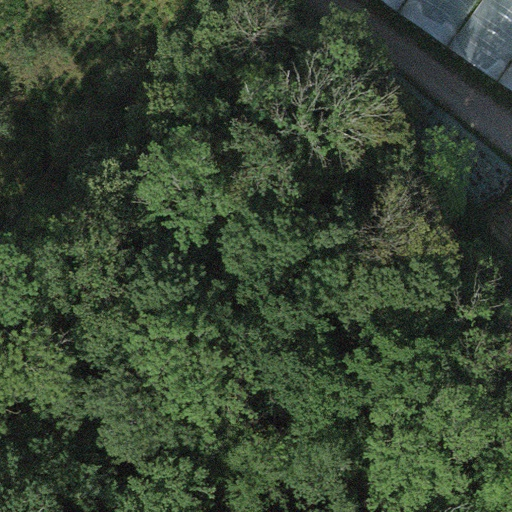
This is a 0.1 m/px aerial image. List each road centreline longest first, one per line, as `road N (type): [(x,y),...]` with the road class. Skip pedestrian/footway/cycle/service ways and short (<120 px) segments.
road 1 (track): [(511,139),(318,0)]
road 2 (track): [(511,327),(408,511)]
